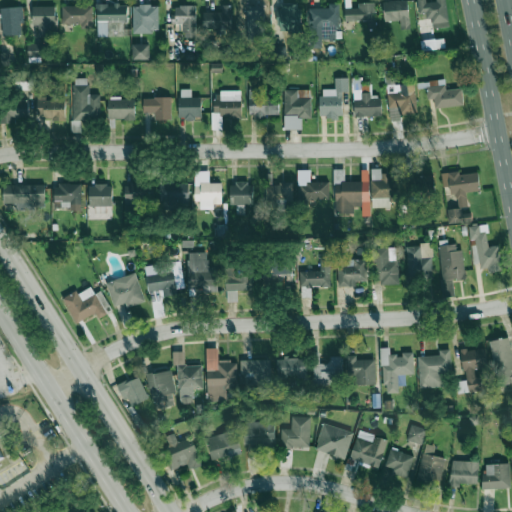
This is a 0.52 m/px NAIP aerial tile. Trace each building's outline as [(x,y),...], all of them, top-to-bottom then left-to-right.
[(408,0),(383,1),(384,21),(400,21),(400,29),(409,29),(408,0)] [(449,26),(445,0),(436,0),(436,1),(426,2),(425,0),(417,0),(419,13),(425,13),(425,19),(431,18),(433,28),(449,26)] [(376,28),(375,2),(357,3),(357,7),(344,8),(345,21),(367,20),(367,29),(376,28)] [(127,3),(96,4),(97,37),(124,36),(124,21),(128,21),(127,3)] [(268,4),(257,4),(257,11),(239,11),(239,27),(267,28),(268,4)] [(63,5),(62,23),(82,24),(82,28),(92,29),(93,6),(63,5)] [(133,32),(159,32),(159,5),(133,5),(133,32)] [(183,37),(195,38),(196,6),(174,5),(174,23),(183,23),(183,37)] [(232,28),(231,5),(222,5),(222,12),(203,12),(203,29),(232,28)] [(280,32),(301,31),(300,5),(279,5),(280,32)] [(55,6),(32,6),(33,25),(39,25),(39,37),(51,36),(50,23),(55,23),(55,6)] [(309,6),(310,47),(321,47),(321,40),(338,40),(338,6),(309,6)] [(22,7),(1,7),(2,35),(22,35),(22,7)] [(421,40),(422,50),(445,48),(444,38),(421,40)] [(149,44),(132,44),(132,59),(149,60),(149,44)] [(286,58),(287,46),(274,46),(273,58),(286,58)] [(321,117),(343,117),(342,91),(348,91),(348,77),(335,78),(335,88),(320,89),(321,117)] [(73,132),(80,132),(80,120),(100,120),(99,94),(88,94),(88,78),(72,78),(73,132)] [(464,105),(462,88),(446,90),(445,79),(426,81),(427,99),(434,99),(435,108),(464,105)] [(390,121),(401,119),(400,114),(417,112),(413,83),(386,87),(390,121)] [(201,97),(191,97),(191,89),(179,89),(178,118),(201,119),(201,97)] [(302,129),(302,118),(312,118),(311,89),(284,90),(285,129),(302,129)] [(220,91),(221,100),(213,100),(214,117),(242,116),(241,90),(220,91)] [(354,116),(381,115),(381,92),(354,93),(354,116)] [(279,116),(279,96),(249,95),(249,116),(279,116)] [(143,97),(143,113),(151,113),(151,120),(172,119),(171,97),(143,97)] [(107,98),(108,119),(135,119),(135,98),(107,98)] [(65,119),(65,99),(37,99),(38,119),(65,119)] [(0,123),(16,123),(16,116),(28,116),(28,100),(0,100),(0,123)] [(397,200),(396,179),(390,179),(390,173),(381,173),(381,168),(371,169),(372,208),(389,207),(389,201),(397,200)] [(329,199),(328,181),(310,182),(310,170),(297,170),(298,191),(304,191),(304,199),(329,199)] [(221,204),(221,183),(209,182),(209,171),(195,171),(194,201),(200,201),(200,209),(214,209),(214,204),(221,204)] [(441,173),(443,187),(450,186),(451,194),(456,193),(458,207),(468,206),(466,192),(480,190),(478,172),(460,174),(459,171),(441,173)] [(420,176),(419,189),(431,190),(432,178),(420,176)] [(230,204),(253,205),(253,183),(230,182),(230,204)] [(188,204),(188,184),(160,183),(160,203),(188,204)] [(45,184),(3,184),(3,203),(16,203),(16,209),(45,209),(45,184)] [(54,200),(61,200),(61,206),(81,206),(81,184),(53,184),(54,200)] [(89,206),(113,206),(112,184),(89,185),(89,206)] [(125,184),(124,205),(151,206),(152,185),(125,184)] [(287,201),(287,184),(268,184),(269,212),(283,212),(283,201),(287,201)] [(471,222),(471,213),(462,214),(461,208),(446,209),(447,223),(471,222)] [(502,271),(500,245),(489,246),(486,225),(477,226),(477,225),(468,226),(469,239),(475,238),(478,264),(487,264),(488,272),(502,271)] [(432,243),(405,244),(406,278),(433,277),(432,243)] [(463,279),(461,243),(439,245),(441,281),(463,279)] [(398,283),(397,247),(373,247),(373,284),(398,283)] [(194,291),(218,291),(217,267),(208,267),(207,252),(187,253),(188,282),(194,282),(194,291)] [(329,258),(320,258),(320,270),(299,271),(300,288),(302,288),(302,297),(311,297),(311,287),(330,286),(329,258)] [(337,266),(338,286),(356,286),(356,281),(368,281),(367,258),(344,259),(345,266),(337,266)] [(162,289),(163,294),(185,291),(180,261),(144,267),(148,291),(162,289)] [(292,265),(264,266),(264,284),(292,283),(292,265)] [(225,291),(228,291),(228,301),(237,301),(237,290),(252,290),(252,268),(225,269),(225,291)] [(106,282),(114,306),(126,302),(127,307),(145,302),(136,273),(106,282)] [(75,323),(94,314),(96,319),(112,311),(101,290),(94,294),(91,287),(78,294),(76,290),(62,298),(75,323)] [(489,341),(498,386),(511,383),(511,354),(509,337),(489,341)] [(413,353),(390,354),(390,347),(382,348),(384,393),(399,393),(399,386),(406,385),(405,374),(414,374),(413,353)] [(480,390),(477,369),(488,367),(485,347),(461,350),(465,380),(456,382),(457,393),(480,390)] [(218,348),(206,348),(207,401),(227,400),(227,388),(237,388),(237,360),(218,361),(218,348)] [(418,356),(419,388),(445,387),(444,374),(451,374),(450,349),(439,350),(439,355),(418,356)] [(319,364),(319,354),(313,355),(314,383),(343,382),(343,356),(329,356),(329,363),(319,364)] [(375,359),(356,359),(356,355),(347,355),(348,383),(376,383),(375,359)] [(202,365),(185,365),(184,356),(177,356),(178,403),(194,403),(193,389),(203,388),(202,365)] [(306,376),(306,358),(277,358),(277,377),(306,376)] [(240,360),(241,384),(271,384),(271,359),(240,360)] [(154,406),(179,400),(171,369),(146,375),(154,406)] [(129,407),(148,397),(138,375),(118,384),(129,407)] [(381,393),(371,393),(371,407),(380,407),(381,393)] [(261,415),(261,421),(242,423),(244,444),(276,442),(274,414),(261,415)] [(281,429),(281,449),(310,449),(310,417),(291,416),(291,429),(281,429)] [(316,451),(346,458),(352,431),(322,424),(316,451)] [(422,444),(426,428),(410,425),(407,441),(422,444)] [(241,453),(235,430),(205,438),(212,461),(241,453)] [(379,468),(387,439),(359,430),(349,458),(379,468)] [(173,469),(187,464),(189,470),(202,465),(191,436),(177,442),(174,433),(165,436),(169,445),(164,447),(173,469)] [(417,482),(442,486),(447,458),(433,456),(435,446),(424,443),(417,482)] [(392,468),(391,473),(408,478),(415,455),(390,448),(385,466),(392,468)] [(479,461),(452,460),(450,484),(478,485),(479,461)] [(510,488),(510,463),(483,464),(484,489),(510,488)]
